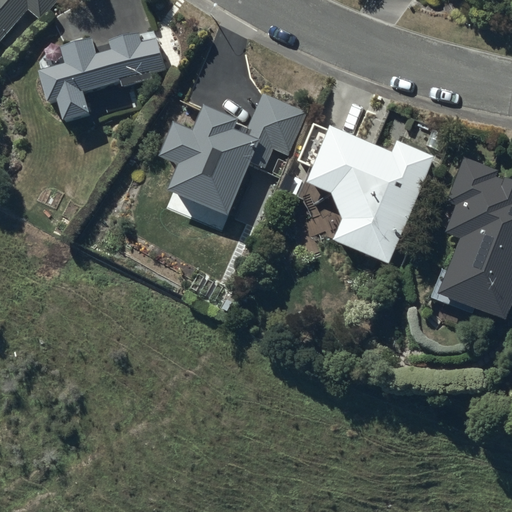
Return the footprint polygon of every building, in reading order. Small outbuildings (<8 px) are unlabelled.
[(0,0),(0,47),(29,13),(40,22),(59,0),(0,0)] [(91,122),(85,100),(121,90),(123,96),(155,87),(153,79),(167,75),(158,43),(143,47),(141,40),(110,49),(112,58),(97,62),(93,47),(61,56),(65,72),(40,79),(49,111),(58,108),(64,129),(91,122)] [(178,173),(167,199),(229,225),(252,169),(278,180),(306,113),(264,96),(248,134),(238,130),(239,126),(205,112),(194,138),(174,130),(160,165),(178,173)] [(390,271),(435,159),(397,145),(392,158),(314,128),(299,168),(314,174),(308,191),(332,200),(343,225),(334,248),(390,271)] [(506,328),(511,312),(511,184),(497,180),(499,173),(464,161),(447,207),(455,210),(445,237),(460,242),(448,274),(442,272),(431,304),(445,309),(446,307),(506,328)]
